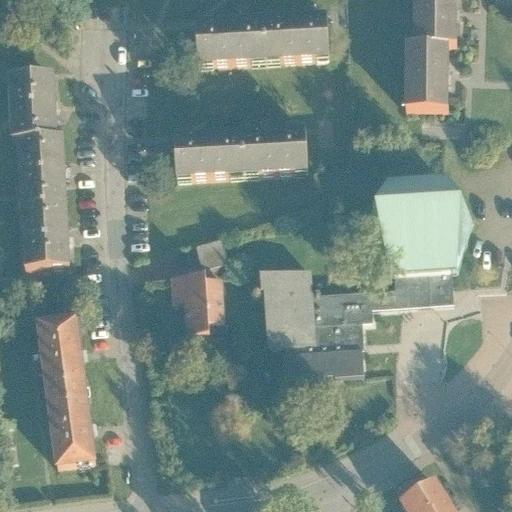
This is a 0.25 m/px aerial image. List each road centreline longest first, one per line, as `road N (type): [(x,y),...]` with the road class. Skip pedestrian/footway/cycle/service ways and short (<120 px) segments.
road 1 (residential): [(151,511),(118,242),(115,40)]
road 2 (residential): [(322,492),(413,447),(478,389)]
